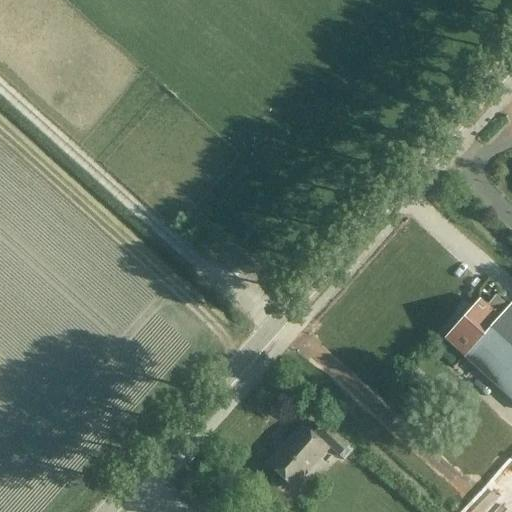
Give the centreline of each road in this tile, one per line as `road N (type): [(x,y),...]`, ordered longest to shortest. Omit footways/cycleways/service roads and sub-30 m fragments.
road 1 (tertiary): [(110,511),(511,63)]
road 2 (unknown): [(0,50),(290,310)]
road 3 (track): [(511,289),(398,189)]
